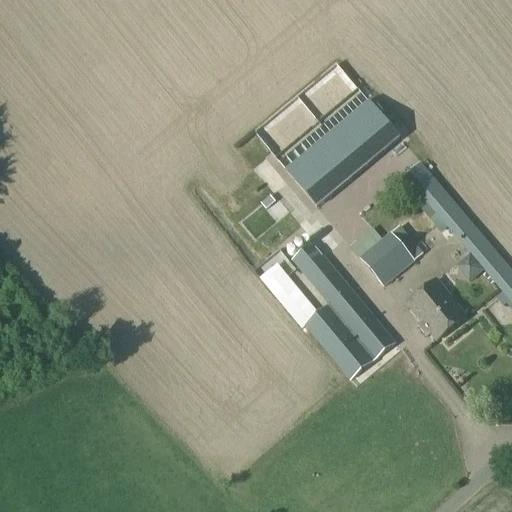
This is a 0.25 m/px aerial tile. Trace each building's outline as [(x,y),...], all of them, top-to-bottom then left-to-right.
[(369,106),(284,177),(315,214),(400,143),(369,106)] [(511,274),(420,166),(404,181),(511,308),(511,274)] [(392,236),(407,254),(416,265),(424,257),(401,229),(392,236)] [(374,232),(351,251),(373,276),(384,290),(416,265),(407,254),(392,236),(383,243),(374,232)] [(314,247),(294,264),(330,308),(340,299),(351,291),(314,247)] [(296,331),(311,316),(263,270),(248,285),(296,331)] [(438,283),(407,307),(422,326),(419,328),(428,339),(432,336),(438,344),(467,321),(438,283)] [(318,319),(305,328),(325,354),(351,384),(363,374),(375,363),(396,346),(351,291),(340,299),(318,319)]
